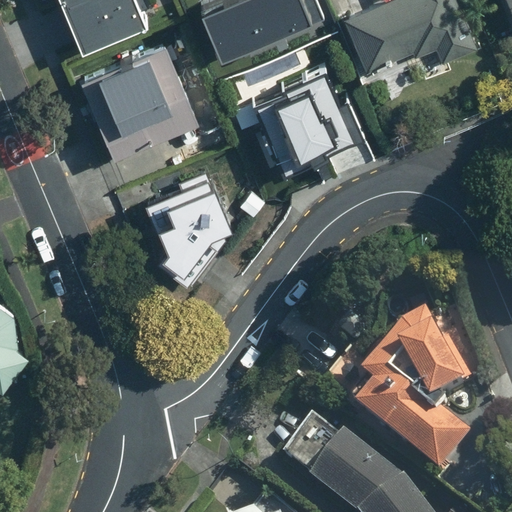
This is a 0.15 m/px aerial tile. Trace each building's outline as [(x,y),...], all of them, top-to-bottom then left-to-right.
[(66,0),(81,37),(151,9),(147,0),(66,0)] [(200,0),(197,1),(217,47),(315,5),(312,0),(200,0)] [(480,34),(474,21),(465,0),(377,0),(346,13),(368,66),(443,35),(448,47),(480,34)] [(204,112),(173,35),(87,70),(119,146),(204,112)] [(291,69),(278,74),(255,85),(289,160),(313,150),(323,173),(374,149),(365,129),(371,127),(351,85),(342,89),(325,53),(310,60),(308,61),(297,66),(291,69)] [(165,234),(160,247),(193,272),(224,231),(219,228),(227,218),(225,211),(231,209),(215,170),(210,172),(206,163),(146,188),(165,234)] [(21,309),(0,295),(0,375),(4,378),(33,349),(21,309)] [(466,382),(432,312),(406,322),(406,330),(371,374),(385,385),(367,406),(445,470),(475,435),(398,371),(415,349),(438,395),(466,382)] [(436,511),(411,478),(353,435),(319,480),(362,511),(436,511)]
